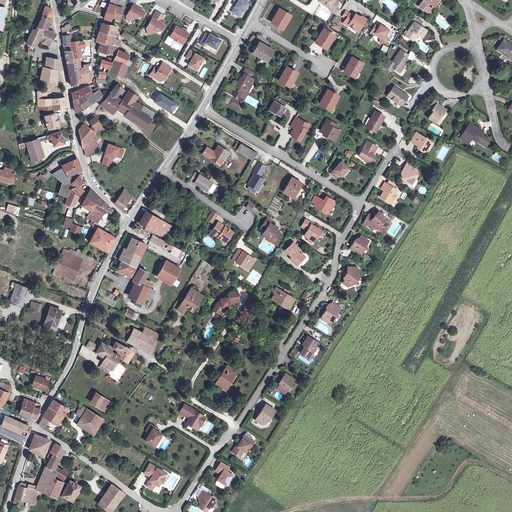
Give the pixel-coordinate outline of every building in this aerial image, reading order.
[(110,0),(109,4),(105,14),(104,18),(110,20),(111,20),(112,17),(115,6),(117,0),(110,0)] [(248,0),(234,0),(234,1),(237,3),(232,12),(239,16),(242,11),(243,11),(247,3),(248,0)] [(332,11),(338,1),(336,0),(318,0),(318,1),(329,8),(332,11)] [(422,0),(419,5),(419,7),(427,12),(432,5),(434,6),(437,0),(422,0)] [(141,16),(144,11),(137,7),(133,4),(126,16),(127,20),(135,18),(141,16)] [(51,8),(45,6),(37,27),(36,30),(33,29),(29,37),(26,43),(27,43),(35,47),(38,41),(39,40),(46,44),(50,39),(52,40),(55,34),(47,29),(50,19),(52,14),(51,8)] [(123,8),(115,6),(112,17),(119,19),(123,8)] [(340,10),(335,7),(332,11),(331,11),(336,15),(340,10)] [(279,9),(271,22),(281,28),(284,22),(286,23),(291,15),(279,9)] [(146,29),(147,34),(155,32),(161,30),(164,26),(161,24),(162,22),(160,21),(163,16),(156,12),(146,29)] [(351,21),(360,27),(366,19),(361,16),(360,17),(355,14),(354,16),(349,13),(348,16),(345,21),(350,24),(351,21)] [(414,22),(405,35),(412,40),(417,34),(422,37),(427,30),(422,27),(417,24),(414,22)] [(100,42),(104,44),(104,43),(113,45),(114,39),(117,39),(118,34),(115,33),(117,27),(108,25),(101,23),(99,31),(96,41),(100,42)] [(333,23),(331,27),(338,32),(341,27),(338,25),(337,26),(333,23)] [(378,27),(375,25),(370,33),(374,35),(374,34),(375,33),(380,36),(379,37),(381,43),(388,41),(386,35),(385,34),(388,30),(380,24),(378,27)] [(184,41),(188,34),(176,26),(169,37),(179,43),(180,39),(184,41)] [(335,35),(324,28),(315,42),(325,48),(329,42),(330,43),(335,35)] [(205,43),(215,49),(220,41),(209,35),(208,36),(205,34),(199,44),(203,46),(205,43)] [(418,45),(422,39),(418,36),(414,42),(418,45)] [(511,44),(503,39),(497,49),(510,58),(511,54),(511,44)] [(84,40),(73,41),(70,42),(63,43),(64,51),(66,58),(72,57),(78,57),(81,57),(80,47),(85,46),(84,40)] [(98,50),(98,51),(110,54),(110,53),(115,55),(117,50),(119,46),(113,45),(104,43),(104,44),(100,42),(100,44),(98,50)] [(260,42),(253,53),(262,58),(262,57),(267,60),(273,50),(260,42)] [(383,45),(380,51),(386,53),(389,47),(383,45)] [(129,55),(117,50),(115,55),(113,60),(125,64),(129,55)] [(389,60),(385,66),(390,69),(391,67),(393,68),(399,72),(408,59),(406,58),(408,55),(401,50),(393,62),(389,60)] [(190,59),(191,59),(188,65),(196,70),(203,59),(189,51),(186,58),(189,60),(190,59)] [(66,58),(71,86),(80,83),(84,82),(87,81),(88,79),(89,76),(87,64),(83,64),(79,64),(78,57),(72,57),(66,58)] [(352,57),(344,71),(354,76),(356,71),(357,72),(362,63),(352,57)] [(42,67),(40,78),(55,82),(56,72),(61,72),(62,70),(60,60),(46,58),(46,67),(42,67)] [(135,59),(129,68),(130,69),(133,71),(139,61),(135,59)] [(111,63),(102,60),(100,66),(105,67),(103,72),(99,72),(98,75),(98,78),(105,78),(106,76),(111,63)] [(113,60),(111,63),(106,76),(115,80),(117,77),(118,74),(123,76),(127,67),(127,66),(125,64),(113,60)] [(163,84),(173,68),(163,61),(158,69),(154,66),(149,75),(163,84)] [(297,73),(286,67),(279,80),(288,86),(291,81),(292,82),(297,73)] [(251,77),(244,73),(242,78),(240,77),(237,84),(240,86),(239,88),(247,92),(252,84),(251,83),(248,82),(251,77)] [(124,90),(117,84),(100,104),(112,113),(117,107),(125,113),(124,115),(144,128),(150,119),(138,111),(141,106),(133,101),(136,96),(129,91),(123,101),(121,100),(116,97),(119,93),(121,95),(124,90)] [(72,93),(73,100),(76,98),(83,94),(90,90),(87,86),(79,89),(72,93)] [(394,86),(387,95),(401,105),(405,99),(409,101),(413,96),(409,93),(408,96),(394,86)] [(96,98),(92,93),(90,90),(83,94),(89,103),(94,99),(96,98)] [(97,90),(92,93),(96,98),(94,99),(95,101),(99,100),(100,100),(103,96),(100,90),(97,90)] [(327,90),(320,103),(329,109),(332,104),(333,105),(338,96),(327,90)] [(67,106),(65,98),(59,99),(58,98),(51,99),(46,99),(46,92),(37,92),(38,105),(43,105),(43,108),(44,111),(56,109),(60,107),(67,106)] [(299,97),(289,92),(287,95),(297,101),(299,97)] [(83,94),(76,98),(81,107),(89,103),(83,94)] [(274,101),(269,110),(279,115),(284,107),(283,106),(285,102),(276,97),(274,101)] [(81,107),(76,98),(73,100),(75,112),(82,109),(81,107)] [(433,110),(428,117),(435,122),(440,115),(441,116),(446,109),(437,104),(439,102),(435,99),(429,107),(433,110)] [(153,114),(141,106),(138,111),(150,119),(153,114)] [(374,110),(365,127),(373,131),(378,122),(380,123),(384,116),(374,110)] [(58,126),(55,113),(44,116),(45,119),(42,120),(43,125),(46,125),(48,129),(58,126)] [(309,124),(296,117),(292,124),(298,127),(294,134),(301,138),(309,124)] [(90,121),(93,127),(99,129),(101,129),(102,128),(96,118),(90,121)] [(337,125),(327,119),(321,130),(324,132),(327,134),(326,136),(334,140),(337,135),(333,132),(335,129),(337,125)] [(469,123),(459,138),(468,143),(472,137),(473,136),(478,140),(484,132),(469,123)] [(83,148),(84,147),(95,134),(95,133),(90,129),(84,124),(79,130),(83,148)] [(292,124),(291,126),(294,128),(290,135),(300,141),(301,138),(294,134),(298,127),(292,124)] [(51,135),(50,134),(38,138),(39,142),(49,139),(48,139),(52,138),(54,145),(64,142),(60,132),(51,135)] [(429,140),(416,132),(410,141),(417,145),(419,146),(417,148),(423,151),(428,150),(432,144),(428,142),(429,140)] [(88,156),(93,149),(90,146),(93,141),(98,136),(95,134),(84,147),(86,156),(88,156)] [(483,136),(478,142),(485,146),(489,140),(483,136)] [(44,156),(39,142),(38,138),(26,142),(27,146),(32,161),(44,156)] [(376,146),(366,140),(358,156),(362,158),(364,161),(371,159),(373,155),(372,152),(373,149),(374,150),(376,146)] [(257,152),(238,141),(234,147),(237,148),(236,150),(252,159),(257,152)] [(105,154),(103,160),(110,162),(112,157),(116,155),(120,157),(123,149),(108,144),(105,154)] [(213,150),(208,157),(219,164),(227,152),(218,145),(215,150),(213,150)] [(350,158),(353,152),(346,150),(344,156),(350,158)] [(53,175),(62,182),(64,184),(69,180),(67,176),(64,171),(74,167),(76,172),(81,170),(77,158),(62,166),(63,169),(53,175)] [(337,164),(330,173),(333,175),(334,174),(336,176),(338,174),(340,176),(348,167),(343,163),(343,161),(340,161),(337,164)] [(413,165),(407,161),(404,167),(407,169),(405,171),(400,172),(401,177),(404,177),(404,180),(411,184),(414,179),(413,175),(416,174),(415,169),(414,169),(413,165)] [(259,162),(256,167),(262,171),(266,165),(259,162)] [(64,171),(67,176),(70,175),(76,172),(74,167),(64,171)] [(255,173),(248,184),(249,185),(257,189),(258,190),(264,178),(260,176),(262,171),(256,167),(253,172),(255,173)] [(0,180),(7,183),(9,179),(13,180),(15,174),(6,171),(5,173),(2,172),(3,171),(0,169),(0,180)] [(46,169),(39,178),(44,183),(52,175),(46,169)] [(199,174),(194,182),(200,186),(200,185),(207,190),(212,182),(199,174)] [(73,187),(78,185),(82,183),(83,183),(78,176),(70,183),(70,184),(73,187)] [(288,182),(283,191),(293,197),(301,182),(290,177),(287,182),(288,182)] [(396,183),(389,179),(386,183),(393,188),(396,183)] [(64,184),(62,182),(58,194),(67,197),(64,204),(74,206),(78,196),(70,189),(67,187),(64,184)] [(212,182),(207,190),(211,192),(216,185),(212,182)] [(382,192),(379,197),(388,202),(390,198),(393,200),(396,195),(394,194),(397,190),(393,188),(386,183),(384,182),(380,189),(383,190),(384,191),(383,192),(382,192)] [(84,191),(78,185),(73,187),(70,189),(78,196),(80,194),(84,191)] [(125,188),(115,202),(114,203),(122,209),(132,196),(125,188)] [(90,189),(86,197),(95,203),(99,197),(90,189)] [(323,200),(315,195),(310,204),(327,213),(331,206),(332,207),(334,203),(333,202),(334,200),(327,196),(324,201),(323,200)] [(91,210),(95,203),(86,197),(81,205),(82,205),(91,210)] [(99,197),(95,203),(105,208),(104,210),(110,212),(112,209),(107,204),(99,197)] [(96,223),(104,210),(105,208),(95,203),(91,210),(89,214),(87,216),(87,217),(92,220),(90,225),(92,226),(92,227),(93,228),(94,227),(95,227),(97,223),(96,223)] [(13,213),(15,206),(8,204),(6,211),(13,213)] [(89,214),(91,210),(82,205),(80,209),(89,214)] [(212,210),(206,219),(213,224),(219,215),(212,210)] [(380,224),(386,219),(378,211),(373,217),(371,215),(369,216),(368,214),(367,215),(363,223),(365,225),(366,223),(371,228),(375,228),(376,227),(380,231),(383,227),(380,224)] [(149,229),(156,217),(147,212),(140,223),(149,229)] [(163,221),(156,217),(149,229),(157,233),(163,221)] [(275,224),(267,218),(263,225),(266,227),(264,231),(263,233),(266,235),(265,237),(274,243),(281,233),(275,229),(277,227),(274,225),(275,224)] [(311,223),(305,219),(299,228),(306,232),(303,236),(308,239),(312,241),(317,235),(318,235),(321,230),(311,224),(311,223)] [(70,231),(79,235),(85,222),(81,220),(78,227),(71,224),(70,231)] [(218,221),(208,234),(212,237),(214,234),(225,242),(233,231),(218,221)] [(145,234),(147,231),(134,224),(131,228),(138,232),(139,231),(145,234)] [(109,229),(106,228),(103,231),(98,228),(89,242),(107,252),(115,238),(106,233),(109,229)] [(162,247),(165,241),(155,236),(152,234),(149,240),(162,247)] [(355,240),(349,249),(353,250),(355,250),(361,253),(363,249),(367,248),(366,245),(369,240),(361,235),(359,237),(355,240)] [(117,270),(131,276),(135,267),(144,247),(146,244),(131,237),(121,260),(120,263),(117,270)] [(293,242),(284,251),(291,257),(290,259),(296,265),(303,258),(300,255),(297,252),(298,250),(296,247),(297,246),(293,242)] [(254,259),(242,251),(239,249),(232,259),(236,261),(245,267),(247,264),(250,266),(254,259)] [(77,252),(75,256),(82,259),(85,253),(78,250),(77,252)] [(83,259),(82,259),(75,256),(63,251),(61,254),(56,268),(74,278),(80,265),(83,259)] [(56,268),(61,254),(57,253),(52,266),(56,268)] [(157,275),(172,283),(181,268),(166,259),(157,275)] [(344,279),(342,283),(347,286),(352,284),(355,279),(359,278),(359,270),(355,269),(355,267),(347,266),(347,272),(346,274),(345,274),(343,278),(344,279)] [(139,268),(135,267),(131,276),(134,278),(139,268)] [(73,280),(74,278),(56,268),(53,274),(62,278),(64,275),(73,280)] [(134,278),(133,280),(138,283),(131,297),(137,300),(135,304),(140,306),(149,288),(141,284),(144,279),(148,272),(139,268),(134,278)] [(151,283),(144,279),(141,284),(149,288),(151,283)] [(28,288),(16,284),(15,288),(10,302),(21,306),(28,288)] [(294,298),(276,287),(273,292),(274,293),(271,299),(288,309),(294,298)] [(183,300),(182,301),(188,304),(193,307),(198,299),(199,300),(201,296),(196,293),(196,291),(191,288),(184,301),(183,300)] [(239,300),(236,290),(229,292),(227,295),(227,296),(220,298),(220,301),(218,302),(213,309),(218,313),(219,310),(221,312),(225,311),(227,307),(226,305),(229,304),(229,303),(239,300)] [(192,311),(199,300),(198,299),(193,307),(188,304),(186,307),(192,311)] [(183,313),(186,307),(188,304),(182,301),(177,309),(183,313)] [(334,317),(340,307),(332,302),(329,306),(327,304),(326,307),(326,308),(322,315),(323,317),(326,318),(327,322),(334,321),(334,317)] [(34,303),(32,309),(39,311),(41,305),(34,303)] [(50,307),(45,322),(56,326),(61,310),(50,307)] [(127,309),(124,315),(135,320),(137,315),(127,309)] [(54,331),(56,326),(45,322),(43,327),(54,331)] [(326,333),(329,329),(320,322),(317,327),(326,333)] [(145,327),(142,333),(154,339),(157,334),(145,327)] [(153,341),(154,339),(142,333),(133,328),(127,341),(136,345),(136,344),(152,352),(155,348),(151,346),(152,344),(154,345),(156,342),(153,341)] [(317,342),(307,336),(302,343),(305,345),(300,351),(301,354),(308,358),(312,357),(312,353),(313,350),(312,349),(317,342)] [(118,350),(117,352),(115,354),(118,356),(119,357),(127,362),(133,351),(124,346),(115,341),(112,347),(118,350)] [(102,362),(112,368),(119,357),(118,356),(115,354),(110,350),(111,348),(102,342),(95,352),(104,358),(102,362)] [(227,365),(215,383),(226,389),(236,373),(231,370),(232,368),(227,365)] [(278,384),(276,388),(284,393),(287,389),(286,389),(288,385),(289,386),(294,379),(284,373),(278,382),(278,384)] [(35,376),(32,385),(44,390),(48,381),(35,376)] [(0,382),(0,390),(7,393),(10,386),(0,382)] [(96,393),(91,402),(104,410),(109,401),(96,393)] [(30,416),(35,418),(39,410),(37,409),(38,404),(24,399),(19,413),(30,416)] [(48,407),(43,416),(48,419),(57,424),(63,415),(67,408),(53,399),(48,407)] [(185,413),(189,407),(184,404),(180,411),(185,413)] [(259,420),(258,422),(261,424),(265,423),(269,416),(270,416),(275,410),(265,404),(256,418),(259,420)] [(78,415),(81,417),(87,408),(83,405),(80,410),(78,415)] [(205,417),(189,407),(185,413),(190,416),(186,423),(195,429),(198,424),(200,425),(205,417)] [(81,417),(77,423),(86,428),(94,433),(98,427),(103,418),(100,416),(95,413),(87,408),(81,417)] [(38,425),(43,428),(48,419),(43,416),(38,425)] [(26,436),(31,427),(9,418),(4,417),(4,419),(1,425),(26,436)] [(162,434),(157,431),(153,429),(154,427),(150,424),(149,426),(146,431),(150,433),(145,441),(154,446),(162,434)] [(43,456),(50,440),(35,434),(29,449),(43,456)] [(236,445),(232,452),(239,457),(243,450),(245,451),(247,447),(249,444),(251,445),(253,441),(244,435),(237,446),(236,445)] [(63,449),(54,443),(50,452),(52,453),(45,467),(51,470),(54,465),(63,449)] [(70,466),(74,468),(76,465),(80,459),(76,457),(70,466)] [(228,467),(220,462),(216,468),(221,472),(220,474),(217,479),(225,485),(232,474),(226,471),(228,467)] [(149,480),(146,485),(152,489),(155,484),(158,485),(160,482),(161,482),(164,477),(163,476),(165,473),(149,463),(144,473),(151,477),(151,478),(150,480),(149,480)] [(65,472),(54,465),(51,470),(53,472),(55,473),(62,477),(65,472)] [(76,465),(74,468),(72,470),(78,474),(81,468),(76,465)] [(45,467),(35,490),(37,490),(39,491),(40,491),(44,493),(53,472),(51,470),(45,467)] [(53,478),(54,475),(55,473),(53,472),(44,493),(56,498),(63,481),(53,478)] [(69,480),(62,495),(72,500),(80,485),(69,480)] [(109,511),(110,511),(124,493),(111,484),(98,504),(109,511)] [(26,500),(29,488),(18,485),(15,497),(18,498),(26,500)] [(34,502),(36,494),(37,490),(35,490),(29,488),(26,500),(34,502)] [(215,498),(203,490),(199,496),(203,500),(199,506),(206,511),(208,508),(216,506),(215,498)]
